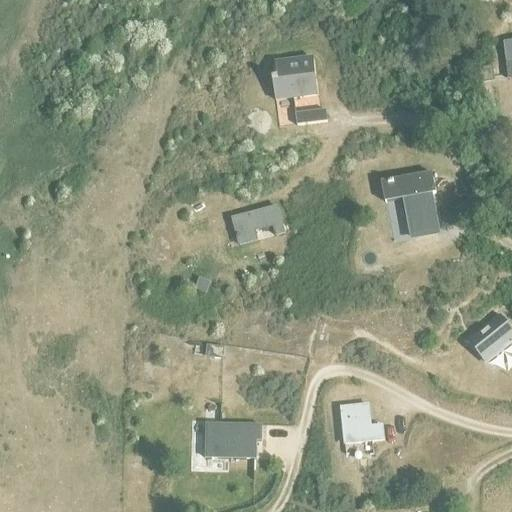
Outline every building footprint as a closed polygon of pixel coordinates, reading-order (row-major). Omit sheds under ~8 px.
[(276,80),(273,80),(275,102),(318,97),(313,60),(275,65),(276,80)] [(492,69),(479,71),(481,85),(494,83),(492,69)] [(295,116),(297,128),(327,124),(326,112),(295,116)] [(437,235),(429,196),(435,195),(431,175),(381,184),(385,204),(411,199),(415,224),(410,226),(413,240),(437,235)] [(232,221),(239,247),(257,242),(254,233),(273,227),(275,237),(284,235),(277,208),(232,221)] [(200,279),(194,291),(205,296),(211,284),(200,279)] [(483,330),(467,343),(486,366),(502,353),(511,344),(511,333),(499,317),(483,330)] [(207,345),(205,358),(223,360),(225,347),(207,345)] [(341,410),(345,446),(349,446),(383,442),(382,428),(370,429),(368,407),(345,410),(341,410)] [(207,427),(207,441),(206,460),(255,461),(255,442),(260,442),(260,428),(235,428),(218,428),(207,427)]
